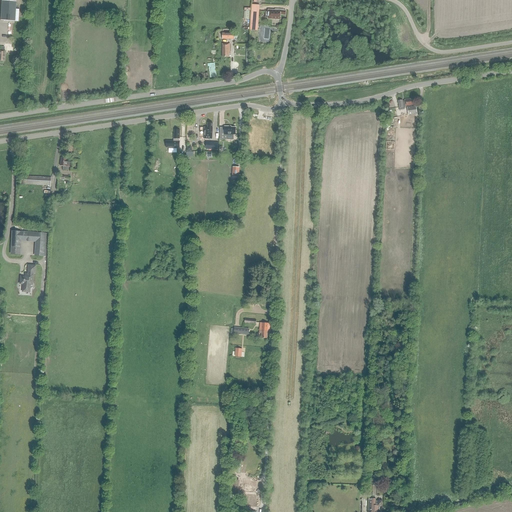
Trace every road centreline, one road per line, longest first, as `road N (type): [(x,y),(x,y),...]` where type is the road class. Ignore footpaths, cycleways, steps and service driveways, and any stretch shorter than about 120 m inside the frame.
road 1 (unclassified): [(0,141),(244,105),(271,110),(284,100)]
road 2 (unclassified): [(0,117),(275,75)]
road 3 (unclassified): [(511,70),(355,101),(284,100)]
road 4 (unclassified): [(391,0),(433,50),(511,42)]
